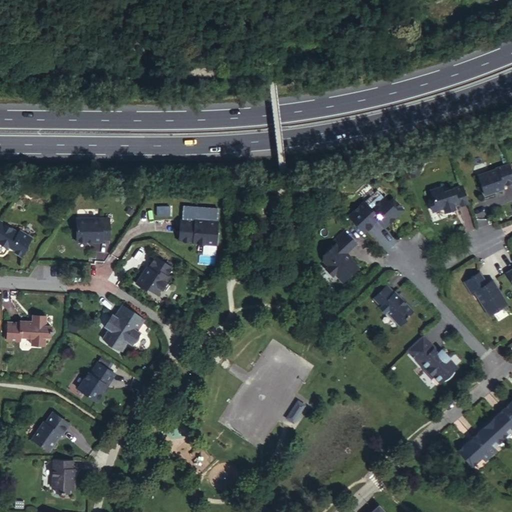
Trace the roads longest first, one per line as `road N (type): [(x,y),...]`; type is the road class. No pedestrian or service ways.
road 1 (trunk): [(0,143),(279,139),(416,112),(511,77)]
road 2 (trunk): [(511,51),(407,87),(317,106),(231,117),(0,118)]
road 3 (residential): [(511,228),(418,280),(499,373)]
road 4 (residential): [(344,511),(499,373)]
road 5 (residential): [(0,278),(117,290),(178,344)]
